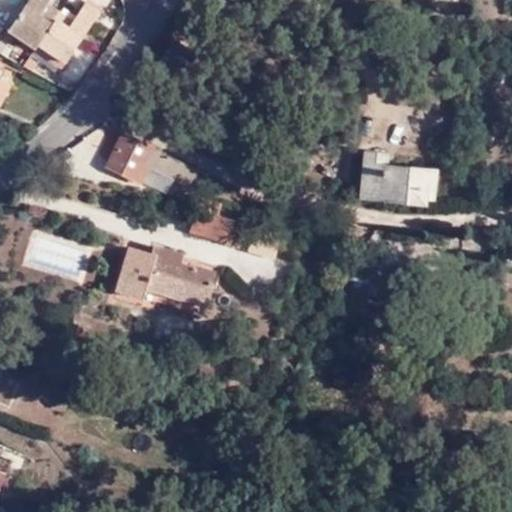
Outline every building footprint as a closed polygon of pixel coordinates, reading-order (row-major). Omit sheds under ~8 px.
[(32,0),(11,35),(36,51),(38,47),(59,13),(48,6),(51,0),(32,0)] [(75,22),(59,13),(38,47),(69,66),(100,13),(84,4),(75,22)] [(148,75),(170,89),(193,48),(172,36),(148,75)] [(183,163),(125,135),(109,167),(142,183),(143,182),(162,190),(167,177),(175,181),(183,163)] [(44,167),(67,173),(78,161),(68,150),(44,167)] [(362,200),(424,208),(426,200),(432,200),(435,173),(386,167),(387,156),(368,155),(362,200)] [(203,190),(208,180),(191,182),(192,174),(184,173),(182,193),(203,190)] [(200,199),(196,212),(215,217),(219,205),(200,199)] [(215,217),(196,212),(190,232),(236,244),(243,225),(215,217)] [(277,255),(283,229),(249,221),(243,247),(277,255)] [(160,258),(127,250),(114,293),(143,301),(147,291),(202,306),(213,272),(177,263),(179,255),(162,250),(160,258)] [(0,450),(0,466),(8,469),(13,456),(0,450)]
